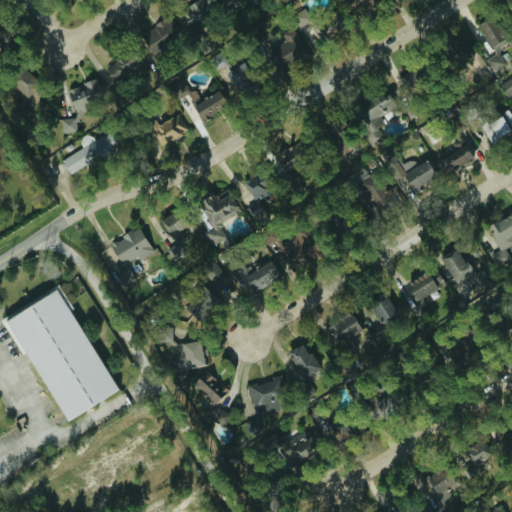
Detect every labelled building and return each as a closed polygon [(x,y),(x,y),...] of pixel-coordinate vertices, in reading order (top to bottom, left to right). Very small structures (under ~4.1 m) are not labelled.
[(186,36),(201,31),(197,21),(221,14),(216,1),(207,3),(206,0),(200,0),(177,7),(186,36)] [(349,0),(341,5),(347,16),(370,2),(368,0),(349,0)] [(178,36),(165,17),(138,37),(152,56),(178,36)] [(474,28),(489,48),(496,43),(482,22),(474,28)] [(306,52),(290,29),(268,43),(269,45),(261,51),(275,73),(306,52)] [(473,44),(449,41),(447,62),(470,65),(473,44)] [(103,68),(112,85),(143,69),(134,52),(103,68)] [(224,73),(236,93),(253,83),(242,63),(224,73)] [(8,85),(20,100),(37,87),(25,72),(8,85)] [(511,93),(511,75),(494,85),(502,99),(511,93)] [(175,100),(187,95),(197,119),(225,108),(218,92),(198,100),(194,90),(187,92),(183,80),(169,85),(175,100)] [(65,88),(70,118),(60,120),(63,134),(76,131),(74,121),(80,120),(78,109),(103,104),(99,82),(65,88)] [(369,145),(381,136),(375,128),(382,123),(378,118),(394,106),(381,88),(355,108),(360,115),(351,122),(369,145)] [(478,124),(487,144),(511,131),(511,121),(506,110),(478,124)] [(185,133),(178,114),(148,125),(156,145),(185,133)] [(60,160),(67,174),(114,149),(106,133),(91,141),(87,134),(77,140),(81,148),(60,160)] [(470,157),(462,143),(434,160),(442,174),(470,157)] [(396,189),(406,184),(408,189),(433,176),(424,159),(414,165),(411,159),(401,164),(395,154),(388,157),(385,150),(377,154),(396,189)] [(270,158),(275,175),(298,169),(294,151),(270,158)] [(250,199),(265,189),(254,172),(239,181),(250,199)] [(375,210),(397,198),(391,186),(384,190),(379,180),(364,188),(375,210)] [(226,244),(217,221),(236,214),(227,189),(193,201),(211,250),(226,244)] [(251,219),(267,209),(259,196),(243,206),(251,219)] [(184,254),(179,243),(183,240),(177,229),(183,226),(174,210),(158,219),(171,244),(163,249),(170,262),(184,254)] [(511,233),(511,215),(510,212),(485,225),(498,250),(489,255),(495,267),(509,260),(503,249),(511,243),(511,242),(508,236),(511,233)] [(276,244),(280,250),(273,254),(282,268),(315,248),(301,225),(293,230),(295,233),(276,244)] [(150,254),(138,226),(119,235),(121,240),(97,251),(115,289),(134,281),(125,262),(135,258),(136,260),(150,254)] [(466,275),(474,289),(487,282),(480,270),(471,275),(454,247),(437,258),(452,283),(466,275)] [(275,270),(265,257),(237,278),(248,292),(275,270)] [(434,287),(441,284),(434,270),(427,274),(434,287)] [(404,281),(412,300),(434,290),(426,272),(404,281)] [(113,392),(55,289),(2,318),(60,421),(113,392)] [(375,342),(386,333),(381,325),(396,313),(382,296),(367,308),(379,323),(367,332),(375,342)] [(429,311),(424,297),(411,302),(416,315),(429,311)] [(358,333),(350,313),(325,323),(333,343),(358,333)] [(156,343),(170,341),(169,328),(154,329),(156,343)] [(202,366),(196,340),(175,345),(177,354),(172,355),(176,372),(202,366)] [(315,370),(302,343),(285,351),(298,378),(315,370)] [(227,391),(203,370),(190,385),(199,392),(193,399),(213,416),(225,402),(221,398),(227,391)] [(245,385),(250,409),(260,407),(262,415),(285,409),(278,377),(245,385)] [(329,420),(319,409),(311,416),(320,427),(329,420)] [(324,426),(335,441),(348,432),(336,417),(324,426)] [(235,425),(238,440),(261,435),(257,420),(235,425)] [(511,439),(511,421),(505,425),(508,434),(498,439),(501,445),(511,439)] [(313,453),(307,443),(317,437),(313,432),(289,447),(284,438),(281,439),(276,432),(261,442),(266,450),(270,447),(280,461),(284,459),(289,468),(313,453)] [(464,481),(492,468),(480,441),(462,450),(468,462),(458,467),(464,481)] [(449,495),(445,489),(453,484),(442,466),(415,483),(426,501),(434,495),(439,502),(449,495)]
